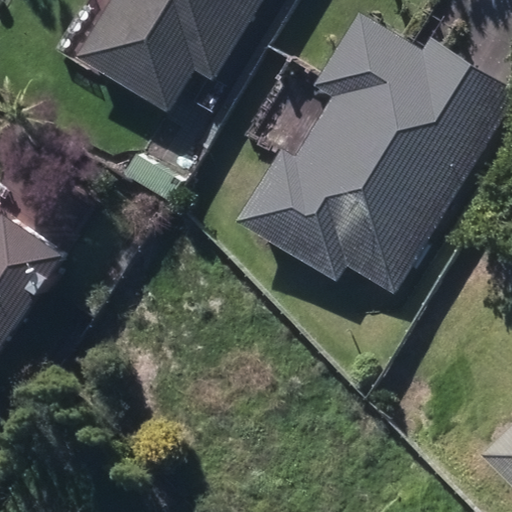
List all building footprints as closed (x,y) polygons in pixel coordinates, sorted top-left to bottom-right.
[(128,0),(93,57),(181,112),(208,68),(226,78),(274,0),(128,0)] [(311,155),(300,148),(256,218),(353,279),(363,264),(407,291),(511,120),(511,75),(444,33),(434,48),(376,11),(330,83),(348,95),(311,155)] [(135,168),(180,194),(191,177),(147,149),(135,168)] [(21,223),(0,207),(0,385),(92,249),(31,208),(21,223)] [(511,443),(502,453),(511,462),(511,443)]
